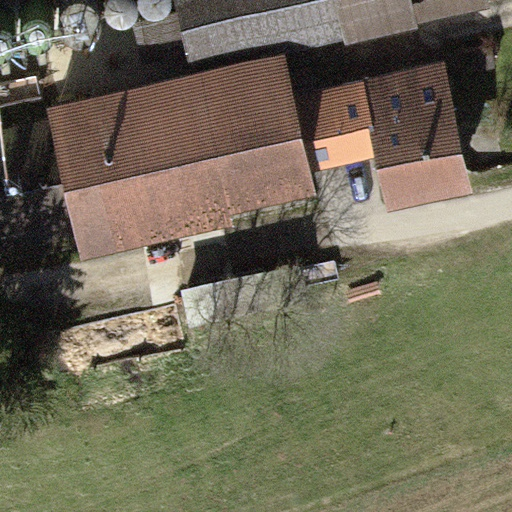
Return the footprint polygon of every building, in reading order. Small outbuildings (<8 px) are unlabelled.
[(59,37),(62,30),(62,21),(59,14),(54,7),(47,2),(39,0),(31,0),(23,3),(16,9),(12,17),(10,25),(11,34),(15,42),(22,48),(30,52),(39,52),(48,49),(55,44),(59,37)] [(105,5),(101,0),(67,0),(66,1),(64,8),(64,15),(66,22),(70,27),(76,31),(83,33),(90,32),(96,29),(101,25),(105,19),(106,12),(105,5)] [(137,15),(140,9),(140,4),(139,0),(107,0),(107,4),(107,10),(109,15),(113,19),(118,21),(123,22),(128,21),(134,19),(137,15)] [(174,6),(176,1),(176,0),(143,0),(143,2),(146,6),(149,10),(154,13),(159,14),(165,13),(170,11),(174,6)] [(486,0),(177,0),(192,69),(285,49),(488,5),(486,0)] [(295,90),(285,49),(192,69),(49,101),(51,117),(78,226),(83,252),(319,198),(313,169),(295,90)] [(295,90),(313,169),(375,155),(386,203),(476,182),(448,56),(295,90)] [(51,117),(0,126),(0,241),(78,226),(51,117)]
